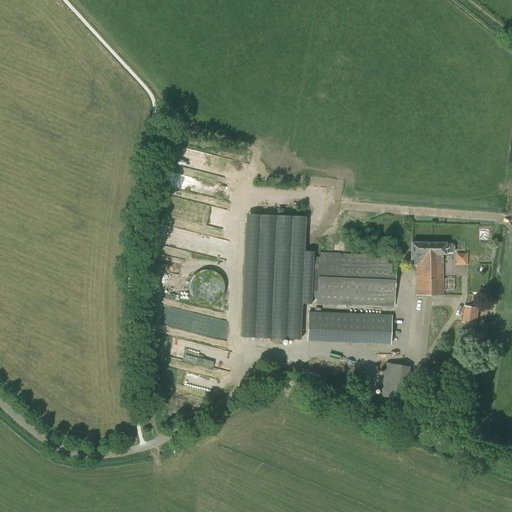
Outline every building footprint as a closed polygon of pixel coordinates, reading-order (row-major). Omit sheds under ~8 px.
[(451,254),(453,252),(453,247),(452,245),(445,245),(445,243),(410,243),(410,264),(416,264),(416,295),(442,295),(442,258),(441,258),(441,255),(445,255),(445,254),(451,254)] [(394,307),(396,257),(313,253),(310,304),(394,307)] [(467,265),(468,254),(455,254),(455,265),(467,265)] [(203,306),(206,306),(209,306),(212,305),(215,304),(217,302),(220,300),(221,298),(223,296),(224,293),(225,290),(225,287),(224,284),(223,281),(222,278),(220,276),(218,274),(215,272),(213,271),(210,270),(207,270),(203,270),(200,271),(198,272),(195,274),(193,276),(191,279),(189,281),(189,284),(188,288),(188,291),(189,294),(190,297),(192,299),(194,302),(197,303),(200,305),(203,306)] [(476,325),(479,308),(464,306),(461,322),(476,325)] [(389,344),(391,316),(308,312),(306,340),(389,344)] [(385,362),(381,396),(407,400),(411,366),(385,362)]
